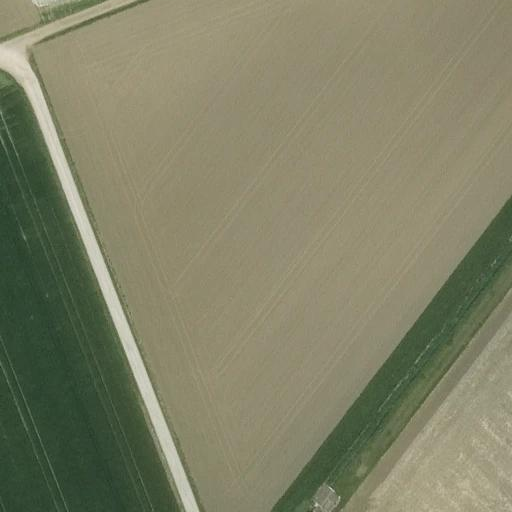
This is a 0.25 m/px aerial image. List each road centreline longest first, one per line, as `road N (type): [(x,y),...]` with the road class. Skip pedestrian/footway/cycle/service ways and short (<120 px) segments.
road 1 (track): [(194,511),(15,44)]
road 2 (track): [(0,50),(128,0)]
